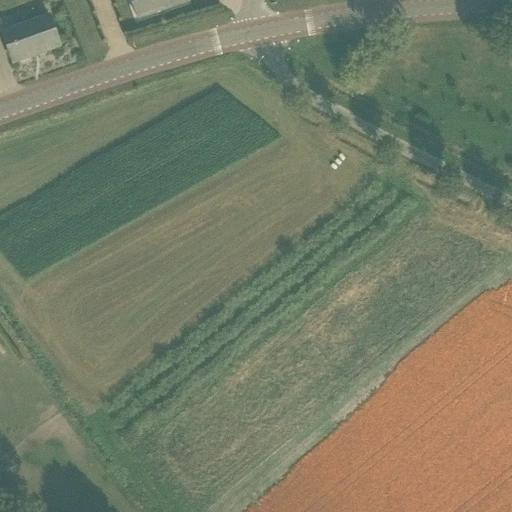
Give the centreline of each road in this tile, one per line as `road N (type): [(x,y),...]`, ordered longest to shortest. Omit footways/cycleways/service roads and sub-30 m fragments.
road 1 (unclassified): [(511,208),(278,76),(253,34)]
road 2 (tertiary): [(0,109),(253,34)]
road 3 (tertiary): [(253,34),(373,14),(511,6)]
